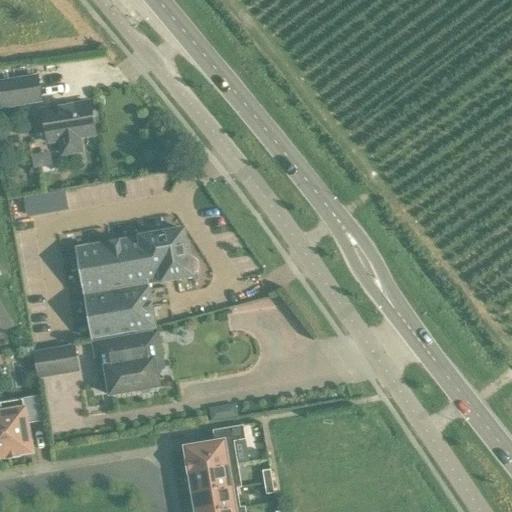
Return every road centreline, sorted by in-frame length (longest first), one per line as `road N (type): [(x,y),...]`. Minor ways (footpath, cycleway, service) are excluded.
road 1 (unclassified): [(101,0),(290,231),(375,356)]
road 2 (secondary): [(411,331),(341,226),(156,0)]
road 3 (unclassified): [(375,356),(481,511)]
road 4 (residential): [(0,491),(122,470),(149,484),(156,511)]
road 5 (secondary): [(511,459),(411,331)]
